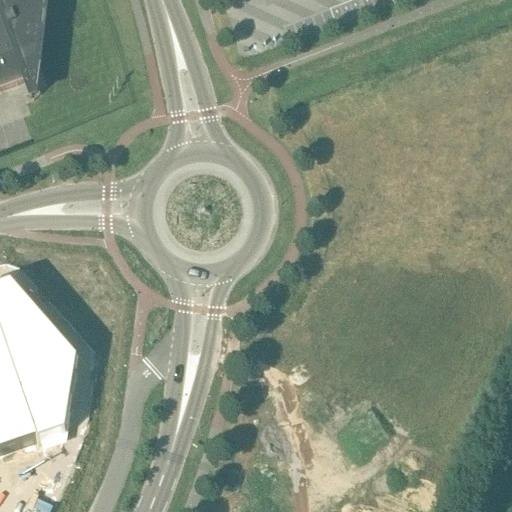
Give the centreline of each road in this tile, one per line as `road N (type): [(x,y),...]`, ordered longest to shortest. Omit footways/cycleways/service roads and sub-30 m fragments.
road 1 (tertiary): [(149,511),(192,384),(202,262)]
road 2 (tertiary): [(199,162),(162,0)]
road 3 (tertiary): [(202,262),(244,242),(253,211),(230,170),(199,162)]
road 4 (unclassified): [(0,220),(153,206)]
